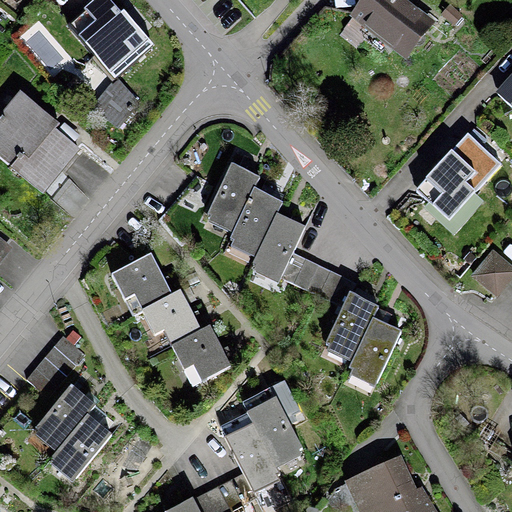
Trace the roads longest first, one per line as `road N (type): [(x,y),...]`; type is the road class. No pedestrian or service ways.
road 1 (residential): [(223,68),(0,332)]
road 2 (residential): [(238,85),(383,251),(460,325)]
road 3 (residential): [(469,511),(425,435),(417,393),(460,325)]
